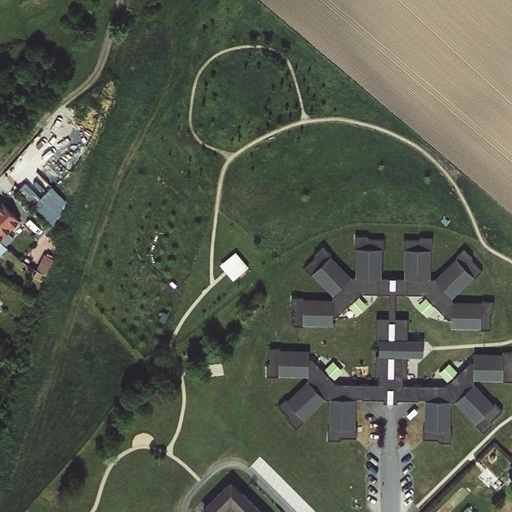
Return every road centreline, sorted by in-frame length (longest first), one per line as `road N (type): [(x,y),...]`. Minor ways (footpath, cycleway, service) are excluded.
road 1 (track): [(120,0),(96,80),(0,170)]
road 2 (unknown): [(190,511),(212,487),(243,473),(290,511)]
